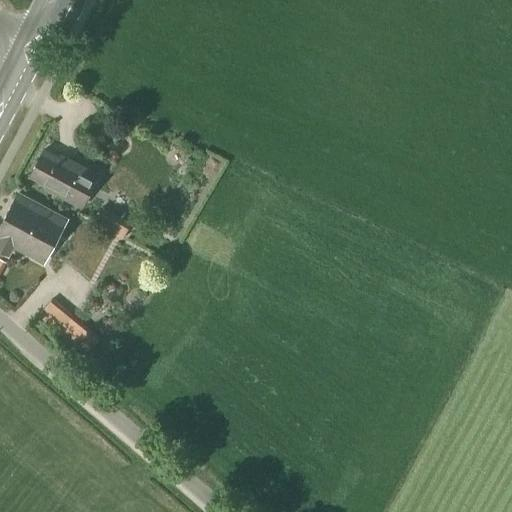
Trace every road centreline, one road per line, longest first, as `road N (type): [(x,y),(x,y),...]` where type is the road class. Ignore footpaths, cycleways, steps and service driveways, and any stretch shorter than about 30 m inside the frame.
road 1 (unclassified): [(220,511),(0,322)]
road 2 (secondary): [(0,106),(57,0)]
